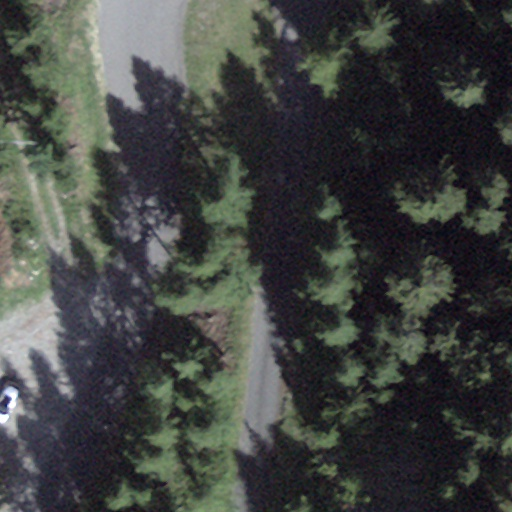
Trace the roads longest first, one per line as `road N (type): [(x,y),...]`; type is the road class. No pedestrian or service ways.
road 1 (unclassified): [(43,511),(97,412),(147,277),(144,0)]
road 2 (unclassified): [(307,0),(296,172),(246,511)]
road 3 (track): [(0,71),(71,252),(101,303),(131,321)]
